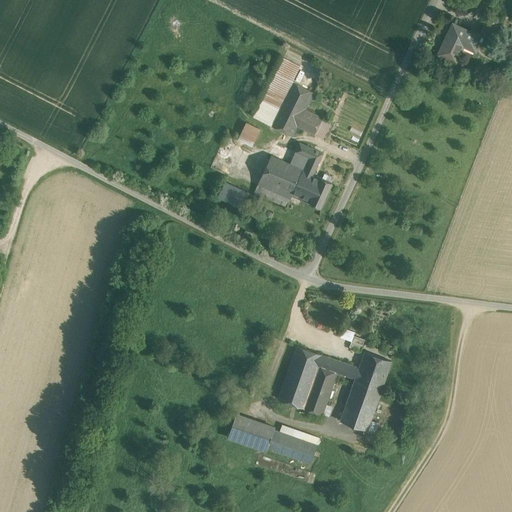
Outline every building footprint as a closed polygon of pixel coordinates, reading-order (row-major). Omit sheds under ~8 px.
[(495,18),(489,15),(481,31),(489,34),(494,37),(502,21),(495,18)] [(481,37),(453,24),(439,54),(456,62),(464,43),(477,49),(481,40),(482,40),(483,36),(482,35),(481,37)] [(284,57),(255,116),(271,125),(292,81),(293,81),(300,65),(284,57)] [(293,81),(292,81),(271,125),(293,136),(298,125),(315,134),(323,118),(306,109),(314,93),(293,81)] [(318,109),(318,107),(318,105),(317,104),(315,103),(314,102),(312,103),(310,104),(309,105),(309,107),(309,109),(310,110),(312,111),(314,112),(315,111),(317,110),(318,109)] [(327,113),(327,111),(327,110),(326,108),(324,107),(323,107),(321,107),(319,108),(318,110),(318,112),(319,113),(319,115),(321,116),(323,116),(324,116),(326,115),(327,113)] [(260,129),(246,123),(239,140),(252,146),(260,129)] [(290,163),(272,155),(258,185),(290,200),(293,194),(310,202),(322,178),(314,174),(324,153),(300,142),(290,163)] [(310,202),(321,207),(332,182),(322,177),(322,178),(310,202)] [(248,191),(226,181),(219,196),(241,206),(248,191)] [(290,200),(258,185),(255,191),(287,206),(290,200)] [(365,339),(354,335),(350,346),(361,350),(365,339)] [(359,367),(297,345),(278,398),(322,414),(337,372),(355,378),(358,372),(359,367)] [(392,361),(365,351),(359,367),(358,372),(371,378),(370,380),(375,382),(374,387),(382,389),(392,361)] [(371,378),(358,372),(355,378),(341,420),(368,430),(382,389),(374,387),(375,382),(370,380),(371,378)] [(275,426),(237,413),(229,437),(267,450),(267,448),(274,429),(275,426)] [(301,438),(274,429),(267,448),(311,463),(317,444),(301,438)] [(320,437),(304,432),(301,438),(317,444),(320,437)]
